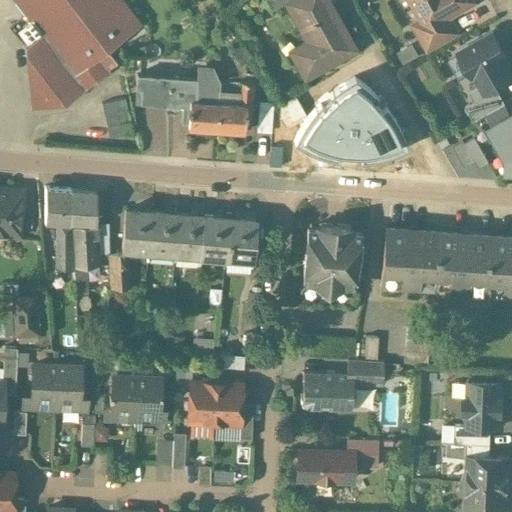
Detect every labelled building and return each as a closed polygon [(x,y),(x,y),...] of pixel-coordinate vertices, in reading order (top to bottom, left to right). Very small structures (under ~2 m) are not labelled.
[(16,0),(41,32),(24,44),(32,108),(64,104),(109,69),(108,68),(116,61),(107,49),(140,23),(122,0),(16,0)] [(266,0),(272,11),(288,2),(291,0),(266,0)] [(309,41),(341,24),(327,0),(291,0),(288,2),(309,41)] [(410,0),(402,0),(411,21),(418,18),(410,0)] [(411,0),(422,19),(427,27),(449,15),(475,1),(474,0),(411,0)] [(449,15),(427,27),(422,19),(413,25),(427,50),(458,33),(449,15)] [(341,24),(309,41),(314,48),(296,58),(306,76),(355,49),(341,24)] [(493,33),(459,52),(472,75),(475,74),(480,84),(485,92),(495,87),(511,77),(511,73),(503,58),(506,56),(493,33)] [(309,41),(292,50),(296,58),(314,48),(309,41)] [(197,65),(196,79),(195,87),(218,88),(219,80),(213,66),(197,65)] [(185,78),(137,74),(135,101),(179,104),(179,103),(183,103),(185,78)] [(218,88),(195,87),(196,79),(185,78),(183,103),(182,120),(188,121),(188,125),(215,127),(217,101),(218,88)] [(217,101),(215,127),(243,129),(243,125),(250,125),(252,83),(241,82),(240,103),(217,101)] [(485,92),(480,84),(468,91),(474,101),(465,106),(473,121),(505,103),(495,87),(485,92)] [(346,95),(308,117),(313,126),(323,143),(329,155),(367,134),(346,95)] [(125,98),(101,103),(104,115),(127,109),(125,98)] [(259,99),(259,129),(272,129),(272,99),(259,99)] [(127,109),(104,115),(107,126),(130,121),(127,109)] [(511,112),(491,124),(497,135),(496,136),(507,157),(511,157),(510,169),(511,169),(511,112)] [(130,121),(107,126),(109,138),(133,133),(130,121)] [(305,125),(293,132),(304,153),(323,143),(313,126),(307,130),(305,125)] [(467,167),(488,157),(478,134),(457,143),(467,167)] [(70,188),(45,186),(45,220),(46,229),(53,229),(54,221),(58,221),(70,222),(70,188)] [(22,189),(0,187),(0,231),(15,233),(19,229),(22,189)] [(96,190),(70,188),(70,222),(73,264),(99,264),(96,222),(95,222),(96,190)] [(139,209),(125,208),(121,246),(148,248),(151,210),(150,210),(150,212),(139,211),(139,209)] [(165,211),(151,210),(148,248),(173,250),(177,212),(176,212),(176,213),(165,212),(165,211)] [(202,216),(190,215),(190,214),(177,212),(173,250),(199,252),(202,215),(202,216)] [(216,216),(202,215),(199,252),(225,254),(228,218),(216,217),(216,216)] [(240,219),(228,218),(225,254),(252,257),(255,219),(241,218),(240,219)] [(70,222),(58,221),(58,228),(57,228),(56,265),(57,265),(57,267),(58,267),(58,275),(65,276),(65,284),(74,284),(72,264),(73,264),(70,222)] [(349,224),(319,221),(318,227),(307,226),(302,280),(314,281),(327,290),(341,283),(353,285),(360,231),(349,230),(349,224)] [(439,230),(385,226),(381,280),(434,284),(439,230)] [(492,235),(439,230),(434,284),(488,288),(492,235)] [(511,236),(492,235),(488,288),(488,291),(491,291),(491,288),(506,289),(506,292),(509,292),(509,290),(511,289),(511,236)] [(121,251),(109,252),(111,287),(130,286),(127,251),(123,251),(121,251)] [(34,297),(13,299),(16,335),(38,333),(34,297)] [(75,304),(53,306),(54,324),(76,323),(75,304)] [(0,334),(11,335),(12,311),(0,310),(0,334)] [(431,328),(407,326),(404,362),(428,364),(431,328)] [(355,337),(300,333),(298,354),(353,358),(355,337)] [(378,336),(366,335),(364,359),(376,360),(378,336)] [(16,357),(3,357),(2,381),(3,381),(2,392),(15,393),(16,357)] [(364,359),(347,358),(346,372),(352,372),(352,383),(382,384),(383,361),(376,360),(364,359)] [(56,365),(32,363),(30,399),(48,400),(54,401),(56,365)] [(80,366),(56,365),(54,401),(61,401),(78,402),(80,366)] [(346,372),(302,370),(301,406),(351,408),(352,383),(352,372),(346,372)] [(136,376),(112,375),(110,411),(127,412),(134,412),(136,376)] [(160,377),(136,376),(134,412),(141,413),(158,413),(160,377)] [(216,380),(190,379),(188,421),(214,422),(216,380)] [(242,381),(216,380),(214,422),(240,423),(241,401),(242,381)] [(500,382),(468,381),(468,397),(464,397),(463,412),(467,412),(467,425),(466,426),(490,427),(498,427),(499,414),(501,414),(502,398),(499,398),(500,382)] [(253,402),(241,401),(240,423),(239,437),(251,438),(253,402)] [(26,411),(14,410),(13,433),(25,434),(26,411)] [(93,422),(82,422),(81,445),(92,445),(93,422)] [(490,427),(466,426),(467,425),(455,424),(454,442),(466,443),(490,444),(490,427)] [(185,431),(173,431),(172,466),(184,467),(185,431)] [(378,439),(348,438),(347,451),(352,451),(351,465),(377,466),(378,439)] [(490,444),(466,443),(465,456),(467,456),(467,455),(489,456),(490,444)] [(347,451),(299,449),(298,477),(350,479),(351,465),(352,451),(347,451)] [(489,456),(467,455),(467,456),(465,507),(468,507),(504,509),(507,509),(509,457),(489,456)] [(14,470),(0,469),(0,511),(11,511),(12,511),(13,497),(14,470)] [(317,493),(332,493),(332,481),(317,481),(317,493)] [(24,511),(25,498),(13,497),(12,511),(11,511),(24,511)]
